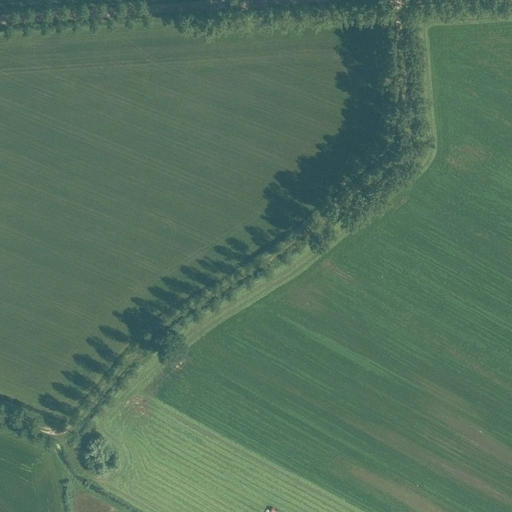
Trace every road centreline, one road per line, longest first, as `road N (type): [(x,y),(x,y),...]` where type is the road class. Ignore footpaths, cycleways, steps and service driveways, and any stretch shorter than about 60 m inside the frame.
road 1 (track): [(0,412),(44,430),(66,429),(145,340),(288,246),(407,154),(413,139),(402,0)]
road 2 (unclassified): [(0,18),(265,0)]
